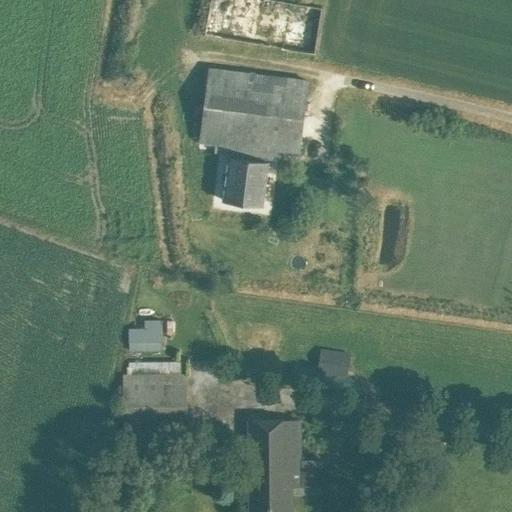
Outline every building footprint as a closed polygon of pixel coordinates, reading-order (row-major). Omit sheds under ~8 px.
[(280,0),(211,0),(205,34),(315,53),(322,7),(280,0)] [(200,140),(243,146),(260,148),(299,153),(308,80),(209,68),(200,140)] [(223,200),(262,205),(268,161),(259,160),(260,148),(243,146),(241,158),(229,156),(223,200)] [(129,350),(162,348),(161,318),(144,318),(145,326),(128,326),(129,350)] [(317,371),(341,374),(344,352),(320,349),(317,371)] [(187,374),(181,374),(180,361),(129,361),(129,374),(123,375),(123,435),(187,434),(187,374)] [(300,485),(300,419),(251,419),(251,511),(292,511),(293,485),(300,485)]
